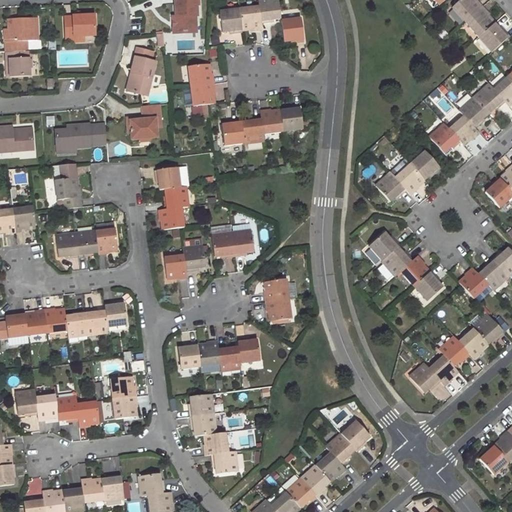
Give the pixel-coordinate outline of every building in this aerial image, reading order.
[(174,0),(175,17),(171,17),(172,23),(172,34),(184,33),(184,30),(195,29),(194,17),(193,17),(193,13),(195,14),(196,11),(195,5),(198,5),(197,0),(174,0)] [(271,23),(271,21),(280,19),(277,0),(262,0),(258,1),(259,7),(261,24),(271,23)] [(473,0),(460,0),(451,8),(465,23),(482,7),(476,0),(474,0),(474,1),(473,0)] [(259,7),(239,9),(242,30),(251,29),(251,32),(262,30),(261,24),(259,7)] [(482,7),(465,23),(478,38),(494,23),(487,16),(489,14),(482,7)] [(239,9),(219,12),(222,33),(231,32),(231,35),(242,33),(242,30),(239,9)] [(78,16),(72,17),(70,17),(70,20),(62,20),(63,36),(79,36),(92,35),(91,16),(78,16)] [(5,31),(6,43),(2,43),(2,53),(24,52),(24,42),(35,41),(34,19),(4,20),(5,31)] [(300,19),(280,21),(283,43),(292,41),(293,44),(303,42),(300,19)] [(494,23),(478,38),(491,53),(509,37),(502,29),(501,30),(494,23)] [(6,61),(7,69),(7,78),(27,77),(26,52),(24,52),(2,53),(3,62),(6,61)] [(147,97),(154,63),(134,59),(130,76),(126,92),(147,97)] [(209,65),(188,68),(190,87),(214,84),(212,74),(210,74),(209,65)] [(511,80),(508,76),(493,89),(505,103),(508,107),(511,103),(511,80)] [(214,84),(190,87),(193,107),(207,105),(214,104),(212,94),(215,94),(214,84)] [(488,85),(473,98),(488,114),(495,108),(497,110),(505,103),(493,89),(488,85)] [(473,98),(459,111),(463,116),(475,129),(482,122),(481,120),(488,114),(473,98)] [(155,130),(155,124),(160,123),(159,106),(141,108),(142,121),(138,122),(138,118),(129,119),(130,128),(126,129),(126,135),(129,135),(130,142),(138,141),(138,137),(147,136),(148,140),(156,139),(155,130)] [(290,110),(280,111),(283,132),(303,129),(300,106),(289,107),(290,110)] [(270,110),(260,111),(261,117),(263,135),(283,132),(280,111),(270,112),(270,110)] [(463,116),(448,129),(460,142),(463,145),(470,139),(471,141),(479,133),(475,129),(463,116)] [(251,121),(241,122),(244,143),(264,141),(263,135),(261,117),(250,118),(251,121)] [(231,124),(221,125),(224,146),(244,143),(241,122),(241,120),(231,121),(231,124)] [(75,149),(88,148),(88,146),(103,145),(103,143),(102,126),(86,128),(86,125),(79,126),(69,127),(70,131),(54,132),(55,151),(75,149)] [(444,125),(429,138),(444,154),(451,148),(452,149),(460,142),(448,129),(444,125)] [(0,153),(32,151),(30,134),(11,136),(11,131),(11,128),(0,128),(0,153)] [(424,151),(409,165),(423,180),(431,174),(432,176),(440,169),(424,151)] [(74,165),(59,167),(61,180),(54,181),(57,201),(63,200),(64,211),(71,210),(82,208),(79,188),(77,188),(74,165)] [(409,165),(394,178),(406,191),(410,195),(418,189),(416,187),(423,180),(409,165)] [(59,167),(53,167),(54,181),(61,180),(59,167)] [(186,167),(154,171),(156,181),(158,181),(159,191),(164,190),(186,188),(189,187),(186,167)] [(390,173),(375,187),(389,203),(397,196),(398,198),(406,191),(394,178),(390,173)] [(511,174),(503,182),(511,191),(511,174)] [(511,191),(503,182),(500,179),(485,191),(500,209),(511,198),(511,191)] [(186,188),(164,190),(165,200),(163,200),(164,210),(181,208),(188,207),(186,188)] [(32,207),(12,209),(15,233),(25,232),(25,229),(35,228),(33,213),(32,207)] [(164,210),(157,211),(159,221),(161,221),(163,231),(180,228),(184,228),(181,208),(164,210)] [(12,209),(0,210),(0,232),(5,232),(5,234),(15,233),(12,209)] [(114,223),(94,225),(95,232),(115,229),(114,223)] [(250,225),(231,227),(232,234),(231,234),(234,257),(244,256),(244,254),(253,252),(250,225)] [(108,254),(107,252),(117,251),(115,229),(95,232),(97,253),(98,256),(108,254)] [(95,232),(75,234),(78,258),(88,257),(88,254),(97,253),(95,232)] [(384,232),(368,246),(382,261),(398,247),(399,245),(393,237),(391,239),(384,232)] [(75,234),(55,237),(58,258),(67,257),(67,259),(78,258),(75,234)] [(231,234),(211,236),(214,257),(223,256),(224,259),(234,257),(231,234)] [(202,247),(183,250),(183,256),(186,273),(196,271),(196,269),(205,268),(202,247)] [(398,247),(382,261),(395,276),(400,272),(413,260),(406,252),(404,254),(398,247)] [(499,252),(491,259),(507,277),(511,272),(511,253),(507,248),(500,254),(499,252)] [(183,256),(164,258),(166,279),(175,278),(176,281),(187,279),(186,273),(183,256)] [(413,260),(400,272),(413,286),(429,272),(423,265),(424,264),(418,256),(413,260)] [(485,268),(477,274),(487,285),(492,291),(507,277),(491,259),(483,266),(485,268)] [(466,277),(459,283),(462,287),(473,299),(487,285),(477,274),(472,268),(464,275),(466,277)] [(443,287),(436,280),(438,278),(431,271),(429,272),(413,286),(427,301),(443,287)] [(266,292),(263,293),(265,302),(288,299),(286,280),(265,282),(266,292)] [(487,285),(473,299),(477,304),(492,291),(487,285)] [(288,299),(265,302),(266,313),(269,312),(270,322),(291,319),(288,299)] [(114,302),(104,304),(105,311),(107,327),(127,325),(124,304),(114,305),(114,302)] [(55,308),(45,310),(47,334),(68,331),(66,316),(65,310),(55,311),(55,308)] [(35,313),(24,315),(27,336),(47,334),(45,310),(34,311),(35,313)] [(95,310),(85,311),(88,335),(108,333),(107,327),(105,311),(95,312),(95,310)] [(483,310),(470,322),(474,328),(488,315),(483,310)] [(75,315),(66,316),(68,331),(68,337),(88,335),(85,311),(74,312),(75,315)] [(14,316),(5,318),(7,339),(27,336),(24,315),(24,312),(14,314),(14,316)] [(474,328),(473,329),(487,345),(494,339),(496,340),(503,332),(488,315),(474,328)] [(473,329),(458,342),(470,354),(474,359),(481,353),(480,351),(487,345),(473,329)] [(454,337),(439,350),(443,355),(453,366),(460,360),(462,361),(470,354),(458,342),(454,337)] [(247,340),(237,341),(238,347),(240,364),(260,362),(256,341),(247,342),(247,340)] [(207,345),(197,346),(200,367),(220,365),(217,348),(216,341),(206,343),(207,345)] [(187,348),(177,349),(180,370),(200,367),(197,346),(197,344),(187,345),(187,348)] [(227,346),(217,348),(220,365),(221,371),(240,368),(240,364),(238,347),(227,348),(227,346)] [(443,355),(428,369),(440,382),(444,386),(452,380),(450,378),(457,371),(453,366),(443,355)] [(424,364),(409,377),(424,393),(430,387),(432,389),(440,382),(428,369),(424,364)] [(130,377),(110,380),(112,399),(135,397),(134,387),(131,387),(130,377)] [(34,392),(14,394),(17,415),(26,414),(26,416),(37,415),(35,398),(34,392)] [(55,395),(35,398),(37,415),(37,421),(47,420),(47,418),(57,417),(55,400),(55,395)] [(203,396),(189,397),(190,407),(187,408),(189,418),(213,415),(210,395),(203,396)] [(135,397),(112,399),(115,419),(136,417),(134,407),(136,407),(135,397)] [(76,398),(55,400),(57,417),(58,421),(67,421),(67,423),(78,422),(76,405),(76,398)] [(89,427),(89,424),(98,423),(96,402),(76,405),(78,422),(79,428),(89,427)] [(213,415),(189,418),(190,427),(192,427),(194,437),(204,435),(215,434),(213,415)] [(356,421),(340,435),(354,451),(356,453),(363,446),(362,444),(369,437),(356,421)] [(511,437),(507,431),(499,438),(500,440),(493,446),(507,462),(511,458),(511,437)] [(215,434),(204,435),(205,446),(203,446),(204,456),(211,455),(228,453),(225,433),(215,434)] [(340,435),(326,448),(330,453),(341,466),(349,459),(347,457),(354,451),(340,435)] [(486,453),(479,459),(493,475),(507,462),(493,446),(492,444),(484,451),(486,453)] [(0,466),(10,465),(9,456),(12,456),(10,445),(5,446),(0,446),(0,466)] [(228,453),(211,455),(212,465),(214,465),(215,475),(237,472),(234,452),(228,453)] [(330,453),(315,467),(330,483),(337,477),(338,478),(346,471),(341,466),(330,453)] [(10,465),(0,466),(0,486),(13,485),(12,475),(14,475),(13,465),(10,465)] [(315,467),(300,480),(316,498),(324,491),(322,490),(330,483),(315,467)] [(159,474),(138,477),(141,497),(147,496),(165,494),(163,484),(161,485),(159,474)] [(110,479),(101,480),(103,501),(123,499),(122,493),(120,476),(110,477),(110,479)] [(91,479),(81,480),(81,487),(83,504),(103,501),(101,480),(91,482),(91,479)] [(300,480),(286,493),(300,509),(307,503),(308,505),(316,498),(300,480)] [(81,487),(71,488),(71,491),(62,492),(64,511),(70,511),(84,510),(83,504),(81,487)] [(52,491),(42,492),(43,498),(44,511),(64,511),(62,492),(52,493),(52,491)] [(165,494),(147,496),(149,511),(170,511),(170,504),(172,504),(171,493),(165,494)] [(286,493),(271,507),(275,511),(297,511),(300,509),(286,493)] [(32,502),(23,503),(24,511),(44,511),(43,498),(32,500),(32,502)] [(266,502),(255,511),(275,511),(271,507),(266,502)]
